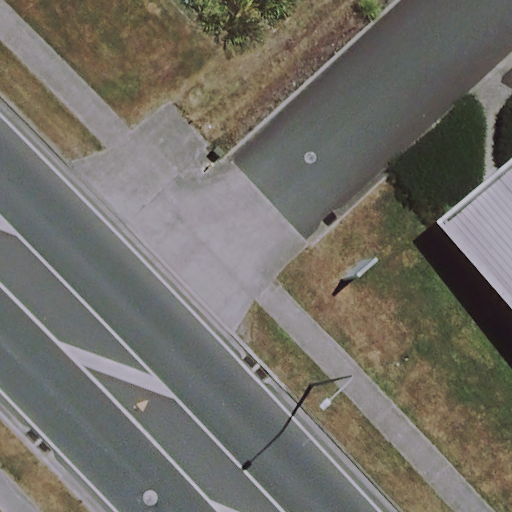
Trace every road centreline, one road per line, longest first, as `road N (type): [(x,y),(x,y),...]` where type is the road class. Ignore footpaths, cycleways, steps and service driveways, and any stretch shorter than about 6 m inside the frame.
road 1 (unknown): [(51,332),(441,0)]
road 2 (secondary): [(0,280),(228,511)]
